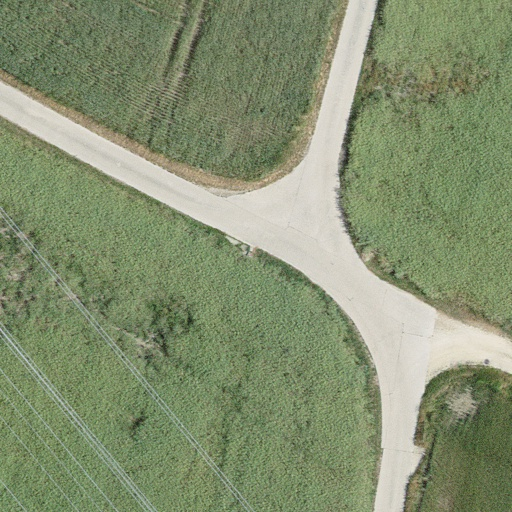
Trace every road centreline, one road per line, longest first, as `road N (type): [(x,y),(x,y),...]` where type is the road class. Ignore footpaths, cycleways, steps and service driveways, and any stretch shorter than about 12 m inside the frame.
road 1 (track): [(369,0),(301,253)]
road 2 (track): [(413,325),(384,511)]
